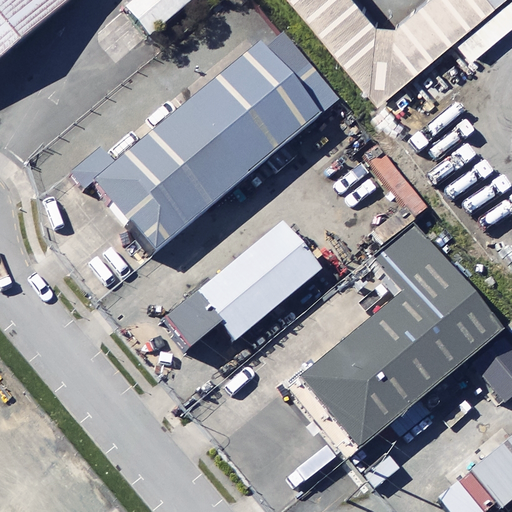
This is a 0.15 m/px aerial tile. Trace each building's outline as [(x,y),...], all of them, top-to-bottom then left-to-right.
[(0,0),(0,80),(93,4),(89,0),(0,0)] [(142,0),(126,14),(151,42),(199,0),(142,0)] [(285,0),(377,110),(498,11),(489,0),(430,0),(382,40),(349,0),(285,0)] [(511,0),(489,0),(498,11),(511,0)] [(329,127),(269,55),(90,203),(149,275),(329,127)] [(307,199),(319,214),(380,163),(368,148),(307,199)] [(396,213),(350,250),(362,265),(424,214),(388,170),(372,183),(396,213)] [(321,279),(282,231),(165,326),(190,358),(221,332),(235,349),(321,279)] [(491,361),(398,248),(372,269),(398,301),(282,397),(348,478),(491,361)] [(262,359),(276,375),(336,324),(322,308),(262,359)] [(503,511),(511,505),(511,443),(439,504),(444,511),(491,511),(498,507),(502,511),(503,511)]
